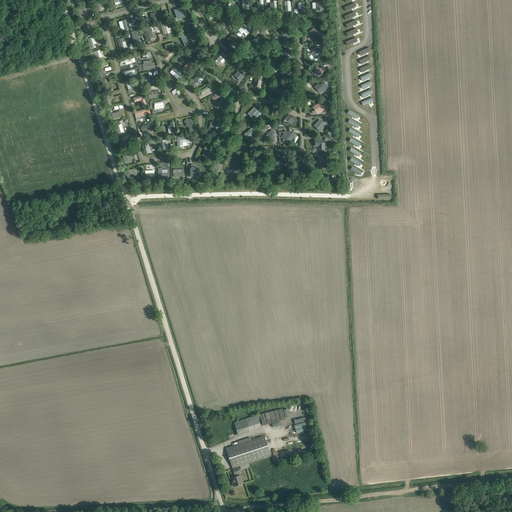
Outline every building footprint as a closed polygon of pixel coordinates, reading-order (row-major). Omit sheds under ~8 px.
[(316,10),(323,10),(323,1),(316,1),(316,2),(312,3),(313,9),(316,9),(316,10)] [(174,10),(177,19),(187,16),(183,6),(174,10)] [(82,12),(88,10),(86,7),(77,10),(81,21),(84,19),(82,12)] [(140,16),(135,17),(137,24),(131,25),(132,30),(143,27),(140,16)] [(164,36),(168,34),(172,33),(171,27),(168,28),(167,24),(165,24),(165,22),(160,23),(164,36)] [(258,28),(256,30),(257,30),(257,31),(257,32),(257,33),(258,33),(259,33),(262,31),(263,33),(265,31),(266,32),(267,31),(267,30),(268,30),(270,28),(266,24),(264,26),(262,24),(261,23),(259,25),(260,26),(258,27),(258,28)] [(240,28),(237,30),(241,35),(244,32),(245,34),(249,31),(252,29),(249,25),(246,27),(244,25),(240,28)] [(282,30),(279,32),(284,37),(285,36),(287,38),(294,31),(290,26),(289,27),(286,25),(281,29),(282,30)] [(152,41),(151,39),(154,38),(151,27),(144,29),(148,42),(152,41)] [(313,28),(309,32),(312,35),(314,37),(313,38),(316,41),(321,36),(316,31),(313,28)] [(135,46),(140,44),(137,30),(131,32),(135,46)] [(185,46),(189,44),(184,35),(181,37),(185,46)] [(228,41),(225,44),(229,47),(231,44),(233,46),(239,40),(234,35),(232,38),(230,36),(227,40),(228,41)] [(97,47),(94,37),(87,39),(90,49),(97,47)] [(120,50),(124,49),(122,42),(126,41),(125,37),(117,39),(120,50)] [(191,49),(192,53),(202,49),(201,45),(191,49)] [(287,49),(284,52),(289,58),(290,57),(294,54),(295,52),(290,46),(287,49)] [(312,52),(311,54),(316,59),(324,51),(318,46),(312,52)] [(369,48),(359,52),(361,56),(371,51),(369,48)] [(93,60),(102,57),(100,50),(91,53),(93,60)] [(219,52),(212,59),(217,64),(224,57),(219,52)] [(370,56),(359,61),(361,64),(371,59),(370,56)] [(155,62),(151,63),(151,60),(143,61),(144,64),(139,64),(139,71),(155,69),(155,62)] [(187,72),(195,64),(190,60),(182,68),(187,72)] [(370,64),(360,69),(362,72),(372,68),(370,64)] [(179,77),(182,74),(174,67),(172,70),(179,77)] [(314,71),(312,72),(316,76),(317,74),(320,76),(324,71),(322,69),(321,70),(317,67),(313,71),(314,71)] [(284,71),(282,73),(286,77),(288,75),(290,77),(290,78),(291,77),(290,77),(295,73),(293,71),(292,72),(288,68),(284,71)] [(240,81),(244,77),(238,72),(234,75),(240,81)] [(371,73),(361,77),(362,81),(372,76),(371,73)] [(204,79),(198,74),(191,82),(195,85),(198,81),(200,83),(204,79)] [(253,86),(260,88),(264,77),(256,75),(253,86)] [(157,79),(153,80),(153,76),(148,77),(149,80),(146,81),(147,85),(157,83),(157,79)] [(371,81),(361,86),(363,89),(373,84),(371,81)] [(318,84),(314,87),(320,93),(324,90),(324,89),(325,90),(328,87),(324,82),(320,86),(318,84)] [(138,89),(136,83),(127,86),(129,91),(138,89)] [(213,89),(210,85),(200,91),(202,95),(213,89)] [(280,86),(280,94),(292,93),(292,85),(280,86)] [(372,89),(361,94),(363,97),(373,93),(372,89)] [(152,91),(147,92),(149,100),(160,98),(159,94),(153,95),(152,91)] [(220,92),(212,97),(214,100),(216,104),(220,102),(224,100),(220,92)] [(142,106),(146,105),(144,95),(133,98),(134,102),(141,100),(142,106)] [(372,98),(362,102),(363,106),(374,101),(372,98)] [(154,106),(155,110),(164,108),(163,101),(154,103),(155,106),(154,106)] [(320,102),(312,107),(317,114),(325,109),(320,102)] [(254,108),(248,114),(254,120),(260,114),(254,108)] [(134,112),(136,118),(147,115),(145,109),(134,112)] [(349,110),(348,113),(357,119),(359,116),(349,110)] [(289,115),(285,118),(291,124),(292,126),(294,125),(298,121),(293,117),(292,118),(289,115)] [(350,119),(348,123),(358,128),(359,125),(350,119)] [(320,120),(314,126),(320,131),(322,129),(328,123),(326,121),(324,123),(324,122),(323,123),(320,120)] [(208,131),(215,133),(218,123),(212,121),(208,131)] [(117,134),(123,132),(121,124),(118,125),(117,124),(114,125),(117,134)] [(152,131),(150,124),(141,127),(141,128),(141,130),(142,130),(142,131),(142,130),(143,133),(152,131)] [(252,128),(251,129),(255,133),(259,128),(254,124),(251,127),(252,128)] [(244,136),(249,141),(256,133),(255,133),(251,129),(251,128),(247,133),(245,133),(244,134),(244,135),(244,136)] [(350,129),(349,132),(358,138),(360,134),(350,129)] [(284,139),(282,141),(286,144),(288,142),(289,143),(291,140),(296,135),(294,133),(293,135),(290,133),(289,131),(287,133),(283,137),(284,139)] [(276,138),(272,134),(270,132),(267,135),(273,142),(275,140),(274,139),(276,138)] [(121,149),(128,147),(125,137),(118,139),(121,149)] [(189,141),(189,137),(177,138),(178,147),(183,147),(182,142),(189,141)] [(351,138),(349,142),(359,147),(361,144),(351,138)] [(323,140),(316,140),(316,147),(319,147),(319,150),(326,149),(326,143),(323,143),(323,140)] [(351,148),(350,151),(359,157),(361,154),(351,148)] [(205,149),(203,155),(211,159),(214,153),(205,149)] [(132,161),(131,158),(134,157),(133,153),(130,154),(129,151),(122,153),(125,163),(132,161)] [(281,158),(275,165),(277,167),(277,168),(280,170),(286,163),(281,158)] [(322,159),(319,163),(322,166),(325,168),(330,162),(326,158),(324,161),(322,159)] [(352,158),(350,161),(360,167),(362,163),(352,158)] [(240,172),(241,159),(233,159),(232,171),(240,172)] [(259,159),(256,162),(262,168),(266,163),(264,161),(263,162),(259,159)] [(306,165),(300,159),(296,162),(302,168),(306,165)] [(189,177),(197,176),(196,166),(194,167),(194,165),(191,165),(191,167),(188,167),(189,177)] [(352,167),(350,170),(360,176),(362,172),(352,167)] [(137,176),(135,169),(128,170),(129,173),(125,174),(127,179),(137,176)] [(163,169),(158,169),(158,177),(169,177),(169,173),(163,174),(163,169)] [(261,427),(257,415),(234,423),(238,434),(261,427)] [(264,436),(226,448),(235,476),(234,477),(231,478),(232,483),(233,483),(234,487),(242,484),(239,474),(241,474),(239,466),(240,466),(241,470),(244,469),(243,465),(271,456),(264,436)]
